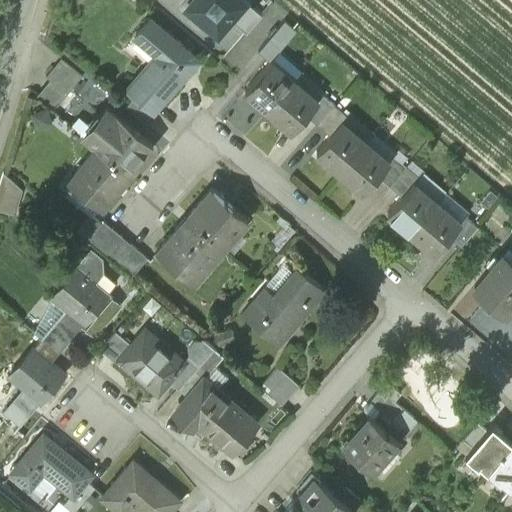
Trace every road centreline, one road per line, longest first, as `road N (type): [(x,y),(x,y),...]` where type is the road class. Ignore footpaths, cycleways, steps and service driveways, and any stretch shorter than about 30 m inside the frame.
road 1 (residential): [(412,304),(209,135),(135,226)]
road 2 (residential): [(412,304),(234,511)]
road 3 (residential): [(511,389),(412,304)]
